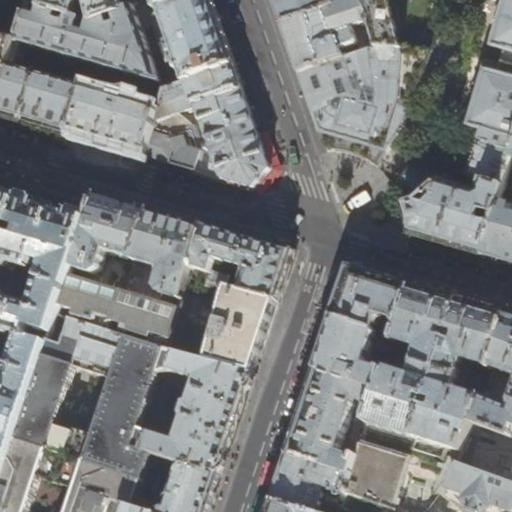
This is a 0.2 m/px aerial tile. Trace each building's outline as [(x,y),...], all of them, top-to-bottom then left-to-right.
[(126,11),(123,0),(44,0),(42,9),(75,18),(79,0),(87,0),(93,22),(126,11)] [(222,26),(213,0),(187,0),(158,10),(150,13),(157,33),(168,29),(172,41),(161,45),(175,86),(236,66),(222,26)] [(154,0),(158,10),(187,0),(154,0)] [(275,0),(276,1),(285,26),(338,8),(334,0),(333,0),(324,3),(323,0),(347,0),(349,4),(360,0),(275,0)] [(365,0),(360,0),(349,4),(338,8),(285,26),(294,51),(302,76),(381,46),(365,0)] [(365,0),(381,46),(409,49),(393,2),(395,1),(396,0),(365,0)] [(511,0),(507,0),(495,46),(509,50),(506,63),(511,64),(511,0)] [(136,8),(126,11),(93,22),(92,23),(90,30),(81,28),(83,20),(75,18),(42,9),(31,6),(20,42),(20,43),(160,84),(161,82),(136,8)] [(0,98),(4,100),(14,65),(20,43),(20,42),(0,35),(0,98)] [(405,127),(414,109),(416,106),(426,80),(434,51),(409,49),(381,46),(302,76),(315,113),(329,152),(339,152),(352,155),(358,157),(365,160),(371,164),(377,168),(394,144),(405,127)] [(511,64),(506,63),(503,74),(489,70),(473,126),(486,130),(482,142),(511,150),(511,64)] [(72,136),(87,86),(14,65),(4,100),(0,113),(0,114),(38,126),(72,136)] [(146,157),(197,172),(256,190),(273,171),(250,107),(236,66),(175,86),(167,89),(164,98),(146,157)] [(105,145),(146,157),(164,98),(149,95),(146,104),(87,86),(72,136),(105,145)] [(511,164),(511,150),(482,142),(472,176),(484,180),(506,187),(511,164)] [(431,195),(446,183),(456,174),(428,154),(400,187),(405,190),(407,192),(422,204),(431,195)] [(501,203),(506,187),(484,180),(480,193),(446,183),(431,195),(442,199),(432,207),(422,204),(406,206),(411,221),(412,229),(412,235),(441,243),(486,256),(501,203)] [(0,191),(0,321),(7,299),(2,292),(0,291),(0,266),(2,267),(21,198),(0,191)] [(99,195),(92,218),(76,269),(96,275),(103,271),(109,252),(136,260),(152,210),(123,202),(99,195)] [(58,209),(21,198),(2,267),(10,269),(17,271),(18,266),(31,269),(34,267),(36,260),(52,264),(50,269),(47,269),(44,279),(41,282),(33,306),(7,299),(0,321),(0,333),(11,337),(12,335),(22,338),(10,374),(2,378),(0,377),(0,415),(6,417),(5,421),(0,419),(0,504),(20,443),(60,318),(73,278),(76,269),(92,218),(58,209)] [(511,206),(501,203),(486,256),(511,264),(511,206)] [(178,218),(152,210),(136,260),(166,269),(161,288),(165,295),(185,301),(188,288),(190,281),(205,226),(178,218)] [(249,239),(205,226),(190,281),(199,284),(203,271),(213,274),(211,282),(279,302),(280,302),(287,281),(296,252),(249,239)] [(342,296),(335,319),(377,332),(381,320),(389,318),(395,320),(390,336),(396,338),(413,286),(380,277),(351,268),(342,296)] [(125,293),(73,278),(60,318),(113,334),(125,293)] [(208,293),(188,288),(185,301),(182,310),(171,351),(255,375),(267,339),(279,302),(211,282),(208,293)] [(438,294),(413,286),(396,338),(396,340),(422,349),(413,378),(386,370),(380,391),(374,407),(369,424),(417,439),(461,300),(438,294)] [(182,310),(125,293),(113,334),(171,351),(182,310)] [(468,302),(461,300),(417,439),(445,448),(442,458),(445,459),(448,449),(464,454),(475,423),(483,399),(457,391),(466,360),(492,367),(508,314),(497,311),(468,302)] [(511,315),(508,314),(492,367),(511,375),(511,406),(511,408),(483,398),(483,399),(475,423),(511,436),(511,315)] [(223,475),(230,454),(256,375),(255,375),(171,351),(113,334),(60,318),(20,443),(146,484),(151,464),(153,457),(162,459),(184,465),(223,475)] [(371,349),(377,332),(335,319),(326,345),(320,362),(317,371),(380,391),(386,370),(396,340),(396,338),(390,336),(385,334),(380,352),(371,349)] [(374,407),(380,391),(317,371),(302,417),(290,456),(353,476),(358,460),(340,455),(358,402),(374,407)] [(144,511),(139,510),(140,505),(146,484),(20,443),(0,504),(0,511),(144,511)] [(362,445),(358,460),(353,476),(347,493),(396,511),(411,460),(362,445)] [(347,493),(353,476),(290,456),(284,470),(278,490),(323,504),(328,491),(346,497),(347,493)] [(160,467),(162,459),(153,457),(151,464),(160,467)] [(494,505),(511,511),(511,482),(460,464),(459,464),(448,488),(469,496),(467,501),(471,511),(488,511),(491,510),(494,505)] [(210,511),(212,509),(223,475),(184,465),(182,472),(177,470),(173,473),(165,497),(166,499),(172,501),(170,509),(163,511),(162,511),(210,511)] [(277,495),(275,502),(305,511),(320,511),(323,504),(278,490),(277,495)] [(305,511),(275,502),(271,511),(305,511)]
